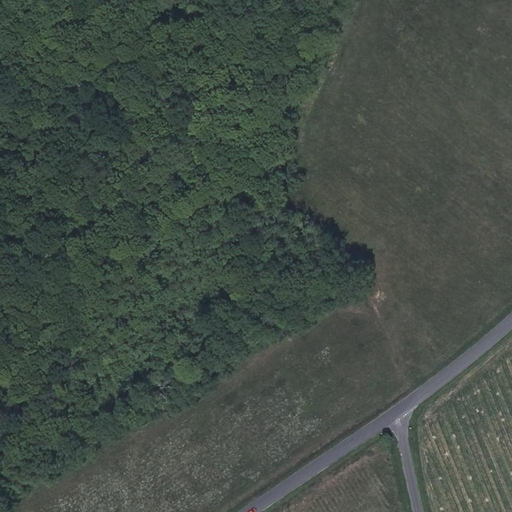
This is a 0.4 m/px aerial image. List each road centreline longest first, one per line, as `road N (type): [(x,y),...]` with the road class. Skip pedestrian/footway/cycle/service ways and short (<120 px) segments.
road 1 (tertiary): [(394,412),(250,511)]
road 2 (tertiary): [(511,319),(394,412)]
